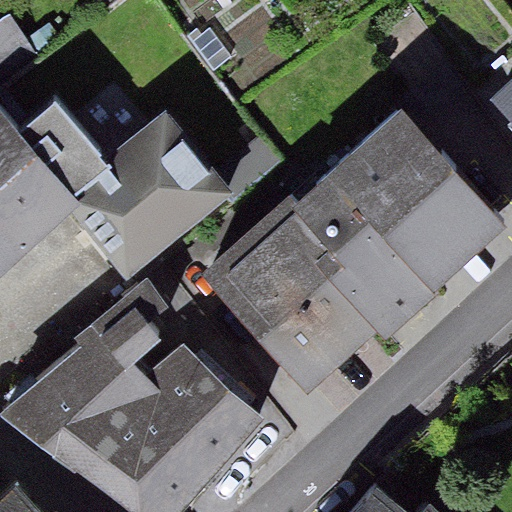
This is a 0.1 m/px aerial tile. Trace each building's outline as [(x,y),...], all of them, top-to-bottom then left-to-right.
[(0,74),(36,49),(11,14),(0,21),(0,74)] [(511,88),(497,102),(511,118),(511,88)] [(115,163),(60,101),(30,128),(84,190),(115,163)] [(511,225),(407,106),(211,277),(316,396),(511,225)] [(0,283),(87,207),(0,108),(0,283)] [(240,196),(170,108),(124,144),(119,160),(124,173),(132,182),(83,221),(132,281),(240,196)] [(140,307),(111,331),(139,364),(168,340),(140,307)] [(151,382),(94,334),(26,413),(143,511),(200,511),(280,418),(187,339),(151,382)] [(51,511),(19,478),(0,495),(0,511),(51,511)] [(411,511),(380,485),(357,511),(411,511)]
